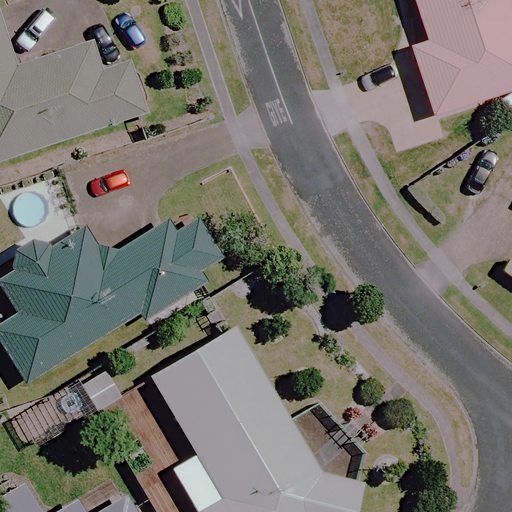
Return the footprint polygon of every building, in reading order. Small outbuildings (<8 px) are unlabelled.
[(409,0),(424,46),(407,51),(429,122),(511,95),(511,9),(509,0),(409,0)] [(14,71),(0,26),(0,164),(145,120),(127,62),(100,70),(92,46),(14,71)] [(95,268),(83,248),(51,267),(43,254),(0,279),(0,293),(15,318),(0,326),(0,350),(22,387),(137,319),(141,324),(217,279),(180,218),(115,256),(95,268)] [(318,475),(234,330),(148,380),(193,457),(167,472),(190,511),(352,511),(361,493),(318,475)] [(118,400),(99,369),(14,421),(33,452),(118,400)] [(130,511),(117,490),(79,511),(130,511)]
